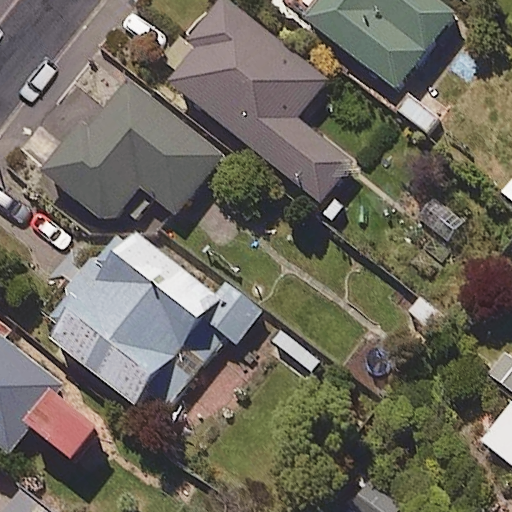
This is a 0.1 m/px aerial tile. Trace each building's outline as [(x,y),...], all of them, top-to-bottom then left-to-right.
[(328,82),(227,0),(225,0),(165,74),(324,204),(356,164),(299,117),(328,82)] [(458,15),(438,0),(327,0),(311,22),(401,91),(458,15)] [(452,106),(422,82),(401,108),(432,132),(452,106)] [(223,153),(128,83),(92,132),(81,124),(41,176),(101,221),(118,219),(141,188),(177,215),(223,153)] [(440,196),(420,219),(448,243),(468,219),(440,196)] [(232,283),(220,299),(124,226),(55,317),(64,324),(55,336),(146,406),(157,391),(175,405),(225,340),(238,350),(269,311),(232,283)] [(454,324),(428,305),(418,318),(444,338),(454,324)] [(104,424),(0,335),(0,446),(11,456),(35,427),(74,460),(104,424)] [(511,409),(486,441),(511,462),(511,409)] [(400,511),(404,508),(365,479),(341,511),(400,511)] [(19,503),(0,487),(0,511),(49,511),(27,493),(19,503)]
